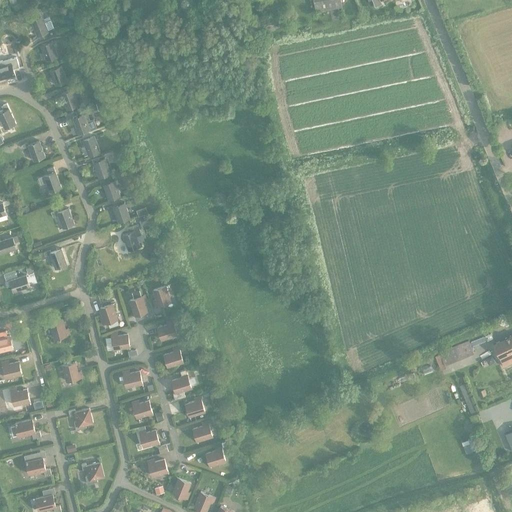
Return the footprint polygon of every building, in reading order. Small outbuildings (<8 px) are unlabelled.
[(314,0),(316,10),(342,7),(340,0),(314,0)] [(44,4),(48,15),(57,11),(54,1),(44,4)] [(38,17),(31,19),(37,35),(48,30),(48,29),(53,27),(51,19),(45,21),(43,17),(45,16),(43,9),(36,11),(38,17)] [(41,44),(47,60),(58,56),(51,40),(41,44)] [(84,41),(78,43),(80,50),(86,47),(84,41)] [(16,57),(0,61),(0,78),(6,77),(8,82),(17,79),(15,74),(13,69),(19,67),(16,57)] [(50,69),(56,85),(67,80),(61,65),(50,69)] [(61,92),(67,108),(78,104),(72,88),(61,92)] [(106,100),(96,103),(99,110),(108,107),(106,100)] [(0,111),(0,117),(5,128),(16,123),(6,103),(3,105),(5,110),(0,111)] [(78,115),(73,117),(78,133),(90,129),(90,130),(96,127),(93,119),(89,120),(86,110),(77,113),(78,115)] [(83,139),(88,155),(100,151),(94,135),(83,139)] [(21,144),(23,148),(28,146),(33,160),(44,156),(39,140),(28,144),(27,142),(21,144)] [(93,161),(99,177),(110,173),(105,157),(93,161)] [(48,173),(43,175),(49,191),(61,187),(53,166),(46,168),(48,173)] [(103,183),(109,199),(120,195),(114,179),(103,183)] [(138,192),(133,194),(135,199),(139,198),(142,197),(140,191),(138,192)] [(113,206),(118,222),(130,218),(124,202),(113,206)] [(50,211),(52,217),(58,215),(62,227),(74,223),(68,207),(57,211),(56,209),(50,211)] [(123,234),(129,250),(140,246),(135,233),(140,231),(138,223),(129,227),(130,231),(123,234)] [(14,243),(19,241),(16,235),(0,239),(0,252),(15,247),(14,243)] [(44,254),(44,256),(50,254),(55,268),(66,264),(61,248),(50,252),(49,250),(43,252),(44,254)] [(5,281),(6,285),(11,284),(13,291),(29,286),(26,275),(5,281)] [(153,289),(156,299),(153,300),(155,306),(158,305),(170,301),(165,285),(153,289)] [(147,311),(143,301),(146,300),(144,295),(141,296),(141,295),(129,299),(135,315),(147,311)] [(103,317),(100,318),(102,324),(105,323),(117,319),(112,303),(100,307),(103,317)] [(50,322),(54,338),(66,335),(69,334),(67,328),(65,329),(62,319),(50,322)] [(157,327),(161,339),(177,334),(173,323),(172,319),(166,321),(167,324),(157,327)] [(5,330),(0,331),(0,350),(13,348),(10,335),(6,336),(5,333),(5,330)] [(111,333),(111,337),(113,349),(129,346),(127,334),(117,335),(116,333),(111,333)] [(511,334),(493,343),(504,366),(511,362),(511,334)] [(469,340),(441,352),(446,364),(474,352),(469,340)] [(164,354),(167,366),(183,361),(179,350),(178,347),(173,348),(174,351),(164,354)] [(2,362),(3,365),(5,377),(21,373),(18,361),(8,363),(8,361),(2,362)] [(63,365),(66,381),(81,377),(80,371),(77,372),(75,362),(63,365)] [(175,392),(172,393),(175,399),(185,396),(183,390),(191,387),(187,375),(186,372),(185,369),(180,371),(181,374),(182,377),(172,380),(175,392)] [(123,375),(126,386),(142,383),(139,370),(129,373),(128,370),(123,371),(123,375)] [(11,393),(14,405),(30,401),(27,388),(16,391),(16,388),(10,390),(11,393)] [(185,404),(189,416),(204,411),(201,399),(200,396),(194,398),(195,401),(185,404)] [(132,402),(133,405),(136,417),(152,412),(148,400),(138,403),(138,400),(132,402)] [(68,410),(69,416),(75,414),(77,420),(74,421),(76,430),(86,427),(85,424),(92,422),(89,408),(75,411),(74,408),(68,410)] [(162,412),(155,414),(158,422),(164,420),(162,412)] [(15,423),(18,436),(31,433),(33,438),(41,436),(39,430),(35,431),(32,418),(15,423)] [(203,425),(193,428),(196,440),(212,436),(209,424),(208,424),(207,421),(202,423),(203,425)] [(511,428),(510,430),(503,433),(510,450),(511,449),(511,428)] [(140,434),(143,446),(159,441),(155,429),(145,432),(144,430),(139,431),(140,434)] [(486,433),(482,434),(486,444),(490,442),(486,433)] [(68,448),(67,449),(68,452),(76,450),(74,444),(67,445),(68,448)] [(166,444),(158,447),(160,453),(167,451),(166,444)] [(206,453),(209,465),(225,460),(222,449),(221,449),(221,447),(220,446),(215,447),(216,450),(206,453)] [(25,460),(28,474),(44,470),(45,476),(51,474),(49,468),(46,469),(42,456),(25,460)] [(148,461),(148,464),(152,475),(168,471),(164,459),(154,462),(153,459),(148,461)] [(85,475),(87,484),(97,481),(96,478),(104,476),(100,462),(86,465),(85,462),(81,463),(82,469),(86,468),(88,475),(85,475)] [(172,492),(184,497),(187,498),(189,493),(186,492),(190,482),(178,477),(172,492)] [(162,485),(154,488),(156,494),(164,492),(162,485)] [(194,506),(206,511),(210,501),(212,502),(214,497),(212,496),(200,491),(194,506)] [(35,498),(39,510),(53,507),(54,511),(57,511),(61,511),(59,505),(55,506),(52,494),(35,498)] [(117,501),(114,507),(120,510),(123,504),(117,501)]
